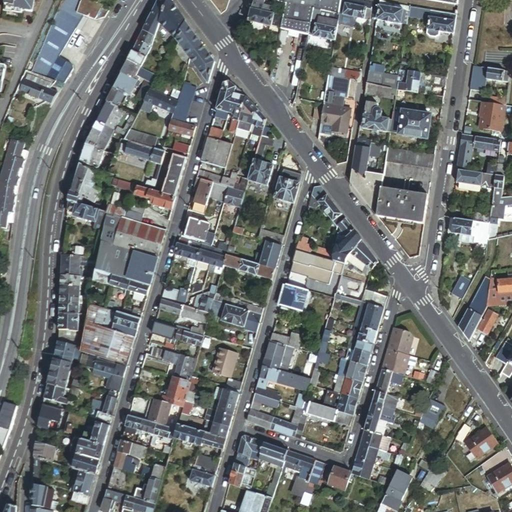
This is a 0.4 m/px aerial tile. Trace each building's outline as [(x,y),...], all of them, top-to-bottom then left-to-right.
[(7,0),(7,4),(16,6),(15,9),(24,11),(24,7),(33,9),(34,0),(7,0)] [(110,10),(90,0),(63,0),(34,69),(57,81),(64,84),(73,70),(72,66),(58,58),(83,16),(95,20),(96,18),(98,19),(104,18),(110,10)] [(158,0),(148,21),(160,27),(161,25),(173,3),(170,0),(158,0)] [(282,20),(272,16),(272,17),(269,16),(272,9),(264,6),(266,0),(265,0),(256,0),(250,20),(264,27),(279,34),(282,20)] [(284,8),(282,20),(311,26),(314,10),(340,16),(342,0),(426,0),(459,5),(459,0),(265,0),(266,0),(284,8)] [(374,1),(371,0),(342,0),(340,16),(356,19),(371,21),(374,1)] [(409,19),(411,8),(381,2),(378,21),(408,27),(409,19)] [(186,22),(173,3),(161,25),(177,41),(186,22)] [(457,15),(411,8),(409,19),(430,23),(428,36),(431,39),(435,39),(439,38),(440,34),(454,36),(457,15)] [(338,25),(340,16),(314,10),(311,26),(309,37),(335,42),(338,25)] [(355,26),(356,19),(340,16),(338,25),(352,28),(355,26)] [(264,27),(250,20),(248,20),(245,27),(261,34),(264,27)] [(160,27),(148,21),(143,31),(155,37),(160,27)] [(202,44),(186,22),(177,41),(192,60),(202,44)] [(155,37),(143,31),(138,42),(149,48),(155,37)] [(144,58),(149,48),(138,42),(132,52),(144,58)] [(215,63),(202,44),(192,60),(209,84),(215,63)] [(128,61),(140,67),(144,58),(132,52),(128,61)] [(123,71),(135,77),(140,67),(128,61),(123,71)] [(474,67),(472,81),(486,84),(489,70),(474,67)] [(348,98),(351,81),(357,82),(362,74),(331,69),(325,107),(316,105),(314,120),(322,122),(322,124),(334,125),(338,126),(337,133),(348,135),(352,110),(344,108),(345,98),(348,98)] [(488,80),(509,84),(510,73),(490,70),(488,80)] [(138,83),(139,79),(135,77),(123,71),(121,74),(138,83)] [(368,84),(381,88),(383,80),(384,75),(370,72),(368,84)] [(425,89),(419,88),(420,82),(431,84),(431,87),(446,89),(447,78),(400,72),(399,84),(397,92),(424,95),(425,89)] [(54,86),(31,74),(29,79),(52,91),(54,86)] [(136,87),(138,83),(121,74),(114,89),(127,96),(121,108),(125,111),(135,117),(138,111),(142,102),(144,99),(138,96),(135,103),(133,102),(139,89),(138,88),(136,87)] [(52,91),(29,79),(28,79),(22,91),(52,106),(58,94),(52,91)] [(397,92),(399,84),(383,80),(381,88),(393,90),(397,92)] [(486,84),(472,81),(470,91),(485,93),(486,84)] [(147,92),(151,85),(145,82),(138,96),(144,99),(147,92)] [(430,96),(431,87),(431,84),(420,82),(419,88),(425,89),(424,95),(430,96)] [(197,88),(183,83),(178,100),(175,111),(172,120),(186,124),(197,88)] [(224,84),(216,110),(234,116),(229,133),(235,135),(237,130),(239,122),(247,99),(240,92),(229,83),(224,84)] [(393,90),(381,88),(368,84),(366,94),(394,101),(395,97),(391,96),(393,90)] [(127,96),(114,89),(109,100),(121,108),(127,96)] [(178,100),(147,92),(144,99),(142,102),(147,104),(175,111),(178,100)] [(490,104),(506,107),(507,100),(491,98),(490,104)] [(257,110),(247,99),(239,122),(252,126),(257,110)] [(121,108),(109,100),(98,121),(115,132),(125,111),(121,108)] [(138,111),(143,112),(147,104),(142,102),(138,111)] [(363,130),(391,134),(393,121),(382,119),(384,110),(378,109),(379,105),(367,103),(363,130)] [(511,107),(506,107),(490,104),(482,103),(481,111),(484,112),(483,117),(482,117),(480,129),(502,133),(505,116),(511,117),(511,107)] [(266,121),(257,110),(252,126),(254,127),(264,130),(264,129),(266,121)] [(393,121),(391,134),(428,140),(431,117),(404,113),(404,114),(394,113),(393,121)] [(130,129),(134,119),(129,117),(125,126),(130,129)] [(197,127),(186,124),(172,120),(169,129),(194,137),(197,127)] [(119,135),(115,132),(98,121),(87,143),(104,154),(111,139),(115,141),(110,155),(113,156),(118,140),(119,135)] [(252,126),(239,122),(237,130),(249,134),(252,126)] [(220,125),(213,123),(208,139),(220,142),(223,132),(219,131),(220,125)] [(264,130),(254,127),(251,139),(260,142),(264,130)] [(264,129),(264,130),(260,142),(252,169),(249,181),(248,183),(268,188),(271,177),(274,168),(262,164),(267,147),(272,149),(275,141),(268,139),(270,130),(264,129)] [(123,141),(128,142),(141,146),(143,136),(128,132),(123,141)] [(143,136),(141,146),(150,148),(153,139),(143,136)] [(473,149),(475,138),(463,136),(462,147),(465,147),(464,150),(469,151),(471,150),(471,149),(473,149)] [(499,153),(501,142),(475,138),(473,149),(499,153)] [(220,142),(208,139),(201,163),(220,168),(218,174),(223,176),(232,146),(220,142)] [(377,177),(382,146),(372,144),(372,141),(358,139),(351,183),(378,218),(382,188),(384,178),(377,177)] [(24,151),(26,144),(12,141),(0,183),(0,228),(7,230),(8,223),(9,214),(15,215),(18,195),(22,179),(26,164),(27,161),(21,160),(24,151)] [(120,154),(125,155),(128,142),(123,141),(120,154)] [(162,165),(165,152),(150,148),(141,146),(128,142),(125,155),(162,165)] [(176,145),(166,142),(164,148),(175,151),(176,145)] [(176,145),(175,151),(189,154),(191,146),(177,142),(176,145)] [(104,154),(87,143),(81,161),(98,172),(103,157),(108,157),(109,155),(104,154)] [(465,147),(462,147),(459,168),(470,170),(473,149),(471,149),(471,150),(469,151),(464,150),(465,147)] [(433,169),(435,157),(388,149),(387,162),(433,169)] [(177,197),(187,159),(174,155),(163,193),(177,197)] [(112,179),(99,176),(80,164),(69,202),(105,214),(107,206),(112,179)] [(252,169),(240,165),(237,174),(236,177),(249,181),(252,169)] [(300,168),(298,166),(294,182),(281,179),(275,199),(294,204),(302,177),(300,168)] [(214,184),(220,186),(222,178),(199,172),(197,179),(202,181),(214,184)] [(231,172),(229,180),(235,182),(236,177),(237,174),(231,172)] [(496,177),(462,172),(460,184),(459,188),(480,191),(481,186),(494,188),(496,177)] [(271,177),(268,188),(265,196),(270,198),(276,178),(271,177)] [(503,200),(503,199),(506,178),(496,177),(494,188),(491,210),(490,217),(495,218),(501,200),(503,200)] [(229,180),(222,178),(220,186),(229,188),(233,190),(235,182),(229,180)] [(146,185),(155,188),(157,181),(153,180),(152,182),(148,181),(146,185)] [(209,199),(214,184),(202,181),(193,212),(205,216),(209,199)] [(153,201),(156,191),(125,183),(123,190),(134,193),(133,195),(153,201)] [(225,204),(229,188),(220,186),(214,184),(209,199),(225,204)] [(245,193),(233,190),(229,188),(225,204),(224,204),(241,209),(245,193)] [(332,230),(345,220),(321,188),(314,189),(310,201),(316,209),(332,230)] [(429,196),(382,188),(378,218),(424,225),(429,196)] [(173,211),(177,197),(163,193),(156,191),(153,201),(152,205),(173,211)] [(511,198),(503,199),(503,200),(501,200),(495,218),(490,217),(489,220),(505,221),(506,215),(511,214),(511,198)] [(316,209),(310,201),(307,212),(312,213),(316,209)] [(105,214),(69,202),(68,211),(76,214),(74,217),(95,224),(96,221),(103,223),(105,214)] [(133,204),(131,212),(143,215),(145,207),(133,204)] [(127,211),(107,206),(105,214),(125,219),(127,211)] [(490,217),(491,210),(475,207),(473,223),(488,225),(489,220),(490,217)] [(131,212),(127,211),(125,219),(141,223),(143,215),(131,212)] [(125,219),(105,214),(103,223),(97,258),(95,271),(115,276),(134,281),(151,286),(167,230),(141,223),(125,219)] [(485,245),(488,225),(473,223),(450,219),(448,234),(460,236),(459,243),(474,246),(474,244),(485,245)] [(212,246),(214,238),(206,236),(207,234),(210,225),(190,220),(185,238),(212,246)] [(355,232),(345,220),(332,230),(333,231),(330,248),(333,249),(355,232)] [(362,241),(355,232),(333,249),(330,248),(328,263),(344,268),(345,266),(349,252),(362,241)] [(284,240),(260,233),(258,240),(267,243),(282,247),(284,240)] [(202,246),(179,240),(175,256),(197,262),(202,246)] [(378,263),(362,241),(349,252),(345,266),(350,267),(354,254),(365,268),(363,276),(370,278),(371,275),(368,272),(378,263)] [(282,247),(267,243),(262,261),(260,266),(276,270),(282,247)] [(228,254),(230,247),(223,245),(221,252),(228,254)] [(296,251),(311,257),(314,250),(306,247),(301,246),(299,245),(296,251)] [(210,266),(215,250),(202,246),(197,262),(210,266)] [(227,256),(228,254),(221,252),(215,250),(210,266),(223,270),(224,267),(227,256)] [(344,268),(328,263),(311,257),(296,251),(293,263),(320,273),(316,288),(326,292),(336,296),(338,289),(344,268)] [(260,266),(262,261),(257,260),(258,258),(235,252),(233,258),(251,263),(260,266)] [(79,277),(80,257),(63,256),(62,276),(79,277)] [(233,258),(227,256),(224,267),(248,274),(251,263),(233,258)] [(95,271),(97,258),(89,257),(88,278),(89,278),(94,278),(95,271)] [(273,281),(276,270),(260,266),(251,263),(248,274),(273,281)] [(115,276),(95,271),(94,278),(93,281),(112,286),(115,276)] [(80,277),(79,277),(62,276),(61,286),(80,287),(80,277)] [(132,292),(134,281),(115,276),(112,286),(132,292)] [(461,300),(470,282),(459,276),(450,294),(461,300)] [(493,282),(484,278),(458,328),(468,342),(487,307),(493,282)] [(148,296),(151,286),(134,281),(132,292),(148,296)] [(493,282),(487,307),(511,305),(511,281),(502,282),(493,282)] [(194,289),(192,296),(202,291),(201,291),(201,288),(204,289),(204,286),(200,285),(194,289)] [(80,287),(61,286),(61,296),(80,297),(80,287)] [(302,314),(309,294),(287,286),(281,307),(302,314)] [(178,293),(165,289),(163,299),(176,302),(178,293)] [(364,296),(338,289),(336,296),(362,303),(364,296)] [(335,300),(336,296),(326,292),(324,300),(334,303),(335,300)] [(384,309),(387,299),(365,292),(364,296),(362,303),(384,309)] [(214,302),(216,295),(210,294),(208,299),(204,297),(200,311),(211,314),(214,302)] [(79,306),(80,297),(61,296),(60,305),(79,306)] [(384,309),(362,303),(336,296),(335,300),(340,301),(362,307),(365,308),(363,315),(366,316),(363,329),(377,333),(384,309)] [(240,303),(241,302),(222,297),(220,303),(221,304),(228,306),(237,308),(238,305),(240,306),(240,303)] [(340,301),(335,300),(334,303),(329,319),(335,321),(340,301)] [(183,307),(162,301),(159,311),(180,317),(183,307)] [(221,304),(220,303),(214,302),(211,314),(209,318),(217,320),(219,310),(221,304)] [(264,310),(265,309),(241,302),(240,303),(264,310)] [(264,310),(240,303),(240,306),(239,309),(263,316),(264,310)] [(79,315),(79,306),(60,305),(60,315),(79,315)] [(118,313),(89,305),(89,307),(87,316),(84,332),(82,342),(81,346),(80,352),(92,356),(128,366),(136,338),(112,332),(118,313)] [(263,316),(239,309),(237,308),(228,306),(226,312),(223,322),(246,329),(247,326),(250,327),(249,330),(258,332),(263,316)] [(211,314),(200,311),(185,307),(184,307),(183,307),(180,317),(208,324),(209,318),(211,314)] [(362,307),(356,327),(358,328),(363,329),(366,316),(363,315),(365,308),(362,307)] [(477,330),(484,335),(486,336),(497,316),(488,311),(477,330)] [(142,319),(118,313),(112,332),(136,338),(142,319)] [(78,332),(79,315),(60,315),(59,331),(70,331),(70,332),(78,332)] [(335,321),(329,319),(326,331),(331,333),(335,321)] [(179,331),(155,324),(152,335),(171,340),(170,345),(167,344),(165,349),(173,351),(176,341),(179,331)] [(204,338),(206,328),(201,327),(200,331),(192,329),(191,334),(204,338)] [(377,333),(363,329),(359,341),(374,345),(377,333)] [(410,333),(394,329),(388,350),(408,356),(413,337),(410,333)] [(478,346),(484,335),(477,330),(471,342),(478,346)] [(204,338),(191,334),(179,331),(176,341),(201,349),(204,338)] [(326,331),(323,342),(328,343),(329,343),(332,333),(331,333),(326,331)] [(290,341),(273,335),(271,343),(285,348),(297,352),(298,350),(295,349),(299,338),(292,335),(290,341)] [(355,340),(352,339),(349,350),(356,351),(359,341),(355,340)] [(374,345),(359,341),(356,351),(371,356),(374,345)] [(320,354),(325,355),(328,343),(323,342),(320,354)] [(77,367),(80,352),(81,346),(76,345),(59,343),(54,361),(72,365),(77,367)] [(278,372),(285,348),(271,343),(263,368),(278,372)] [(507,367),(511,358),(511,346),(507,343),(497,360),(507,367)] [(193,378),(198,361),(173,354),(153,348),(151,358),(173,364),(173,366),(178,367),(175,380),(191,384),(193,378)] [(239,355),(221,350),(214,375),(232,380),(239,355)] [(408,356),(388,350),(382,370),(404,377),(407,366),(409,358),(410,357),(408,356)] [(371,356),(356,351),(353,363),(367,367),(371,356)] [(325,355),(320,354),(315,370),(320,372),(325,355)] [(20,356),(18,367),(26,369),(29,358),(20,356)] [(125,378),(128,366),(92,356),(88,368),(125,378)] [(409,358),(407,366),(411,367),(413,366),(415,359),(409,358)] [(511,358),(507,367),(502,374),(509,379),(511,374),(511,358)] [(351,363),(341,360),(339,368),(342,369),(339,377),(347,379),(351,363)] [(72,365),(54,361),(48,386),(66,390),(72,365)] [(363,384),(367,367),(353,363),(351,363),(347,379),(363,384)] [(285,374),(278,372),(263,368),(256,396),(279,403),(281,398),(278,397),(279,395),(265,390),(267,381),(284,386),(288,375),(285,374)] [(156,374),(142,370),(140,378),(153,382),(156,374)] [(320,372),(315,370),(312,380),(311,382),(310,386),(315,388),(320,372)] [(404,377),(382,370),(376,393),(387,396),(390,383),(401,387),(404,377)] [(441,375),(432,371),(426,383),(436,386),(441,375)] [(311,382),(312,380),(286,372),(285,374),(288,375),(311,382)] [(310,386),(311,382),(288,375),(284,386),(308,393),(310,386)] [(347,379),(339,377),(335,394),(342,396),(347,379)] [(203,381),(193,378),(191,384),(188,394),(195,396),(197,387),(195,386),(196,384),(202,386),(203,381)] [(358,400),(363,384),(347,379),(342,396),(358,400)] [(191,384),(175,380),(168,404),(173,406),(184,409),(185,407),(186,404),(188,394),(191,384)] [(241,392),(243,384),(230,380),(227,388),(241,392)] [(71,391),(66,390),(48,386),(43,407),(62,411),(66,412),(68,401),(63,400),(64,396),(69,397),(71,391)] [(81,391),(73,389),(72,395),(79,397),(81,391)] [(237,407),(240,395),(224,391),(221,403),(237,407)] [(387,396),(376,393),(373,404),(383,407),(384,402),(387,402),(389,403),(390,397),(387,396)] [(196,396),(195,396),(188,394),(186,404),(194,406),(195,406),(195,404),(194,403),(195,400),(196,396)] [(114,417),(119,399),(116,398),(109,396),(107,396),(102,414),(114,417)] [(279,403),(256,396),(248,422),(271,430),(274,419),(259,414),(262,405),(268,407),(268,406),(277,409),(279,403)] [(353,417),(358,400),(342,396),(339,405),(328,401),(327,406),(324,405),(323,409),(353,417)] [(305,404),(307,399),(300,397),(297,408),(298,408),(304,410),(305,404)] [(398,399),(390,397),(389,403),(387,402),(386,408),(395,410),(398,399)] [(168,404),(151,400),(145,422),(157,425),(167,428),(173,406),(168,404)] [(446,407),(430,400),(426,407),(422,416),(433,421),(438,423),(446,407)] [(234,417),(237,407),(221,403),(215,401),(213,406),(220,408),(218,413),(234,417)] [(0,417),(0,446),(4,448),(11,430),(18,408),(5,404),(0,417)] [(350,428),(353,417),(323,409),(305,404),(304,410),(295,439),(300,441),(308,416),(350,428)] [(380,416),(383,407),(373,404),(365,431),(375,434),(377,426),(383,428),(383,429),(386,430),(386,427),(392,429),(393,425),(395,418),(386,416),(386,417),(380,416)] [(422,416),(426,407),(420,405),(415,416),(421,418),(422,416)] [(62,411),(43,407),(38,428),(57,433),(62,411)] [(386,408),(383,407),(380,416),(386,417),(386,416),(395,418),(397,411),(395,410),(386,408)] [(274,419),(271,430),(295,439),(304,410),(298,408),(292,426),(274,419)] [(231,428),(234,417),(218,413),(212,411),(210,417),(209,417),(207,421),(209,422),(231,428)] [(112,424),(114,417),(102,414),(101,413),(99,421),(112,424)] [(190,416),(183,414),(179,426),(186,428),(190,416)] [(430,426),(433,421),(422,416),(421,418),(420,422),(430,426)] [(143,421),(129,417),(126,428),(127,428),(125,433),(135,436),(137,431),(140,432),(143,421)] [(154,436),(157,425),(145,422),(143,421),(140,432),(154,436)] [(228,440),(231,428),(209,422),(206,433),(228,440)] [(105,447),(111,427),(99,423),(95,436),(86,433),(84,440),(84,441),(100,445),(105,447)] [(175,440),(178,431),(157,425),(154,436),(167,440),(166,443),(174,445),(175,440)] [(186,428),(179,426),(178,431),(175,440),(185,442),(184,446),(193,448),(194,445),(203,448),(204,446),(224,451),(228,440),(206,433),(186,428)] [(383,428),(377,426),(375,434),(379,436),(384,437),(386,430),(383,429),(383,428)] [(471,430),(465,426),(456,441),(462,445),(471,430)] [(497,445),(486,429),(465,443),(476,459),(497,445)] [(380,451),(384,452),(385,449),(383,448),(384,447),(377,445),(379,436),(375,434),(365,431),(361,446),(380,451)] [(384,437),(379,436),(377,445),(384,447),(386,437),(384,437)] [(244,438),(239,455),(251,459),(251,457),(256,459),(255,460),(260,462),(260,461),(265,445),(246,438),(244,438)] [(96,459),(100,445),(84,441),(83,445),(82,451),(80,455),(96,459)] [(133,445),(122,442),(118,454),(127,456),(129,457),(133,445)] [(401,450),(406,452),(410,444),(404,443),(401,450)] [(58,449),(38,444),(37,460),(37,461),(50,464),(53,465),(58,449)] [(101,461),(105,447),(100,445),(96,459),(101,461)] [(144,448),(133,445),(129,457),(141,460),(144,448)] [(289,452),(265,445),(260,461),(271,465),(273,460),(279,462),(277,467),(271,485),(269,484),(265,497),(272,500),(285,463),(289,452)] [(357,460),(372,465),(374,458),(374,456),(379,457),(380,451),(361,446),(357,460)] [(170,456),(172,449),(166,448),(164,454),(170,456)] [(374,456),(374,458),(388,462),(390,454),(387,453),(384,452),(380,451),(379,457),(374,456)] [(326,465),(289,452),(285,463),(298,467),(297,470),(302,472),(299,479),(309,482),(309,483),(318,487),(320,482),(326,465)] [(127,456),(118,454),(114,469),(123,472),(127,456)] [(170,456),(164,454),(162,462),(163,462),(168,464),(170,456)] [(96,478),(101,461),(96,459),(80,455),(75,472),(81,473),(96,478)] [(129,459),(129,457),(127,456),(123,472),(125,472),(127,464),(143,469),(143,468),(145,464),(129,459)] [(213,460),(201,456),(198,467),(210,470),(213,460)] [(400,465),(403,458),(398,457),(397,456),(395,464),(400,465)] [(250,461),(238,457),(236,465),(248,469),(250,461)] [(218,473),(221,462),(213,460),(210,470),(218,473)] [(353,475),(388,487),(390,481),(378,477),(377,480),(368,476),(372,465),(357,460),(353,475)] [(50,464),(37,461),(36,483),(47,486),(49,477),(47,476),(50,464)] [(430,472),(432,467),(421,461),(418,466),(430,472)] [(163,483),(167,468),(162,466),(156,464),(151,479),(163,483)] [(217,477),(218,473),(210,470),(198,467),(193,465),(191,470),(195,471),(217,477)] [(248,469),(236,465),(234,472),(246,476),(248,469)] [(352,475),(326,465),(320,482),(346,492),(352,475)] [(445,474),(434,465),(432,467),(430,472),(422,485),(432,493),(445,474)] [(511,486),(511,468),(510,465),(488,478),(498,495),(511,486)] [(123,472),(114,469),(108,489),(121,493),(127,473),(125,472),(123,472)] [(213,489),(217,477),(195,471),(194,472),(192,482),(213,489)] [(246,476),(234,472),(230,486),(249,492),(251,493),(253,487),(243,484),(246,476)] [(88,509),(96,478),(81,473),(72,504),(88,509)] [(390,487),(383,504),(389,507),(397,511),(412,479),(397,473),(390,487)] [(156,505),(163,483),(151,479),(149,487),(145,489),(144,491),(142,498),(139,497),(138,500),(156,505)] [(46,509),(51,492),(51,490),(36,486),(35,508),(41,508),(46,509)] [(127,497),(107,491),(105,500),(113,502),(115,503),(125,506),(127,497)] [(46,509),(52,511),(57,494),(51,492),(46,509)] [(268,511),(272,500),(265,497),(251,493),(249,492),(242,511),(268,511)] [(134,511),(135,511),(138,500),(127,497),(125,506),(122,511),(134,511)] [(311,500),(304,497),(300,505),(308,508),(311,500)] [(113,502),(105,500),(102,511),(114,511),(113,511),(111,511),(112,508),(113,502)] [(154,511),(156,505),(138,500),(135,511),(136,511),(154,511)]
